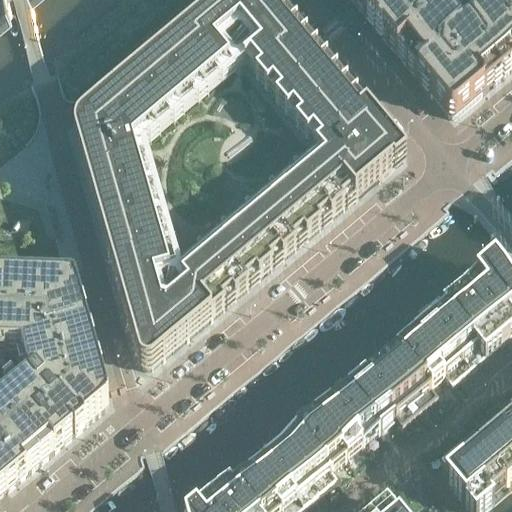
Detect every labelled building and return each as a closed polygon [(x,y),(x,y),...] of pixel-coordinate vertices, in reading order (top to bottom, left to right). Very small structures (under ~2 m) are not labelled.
[(0,0),(0,16),(10,8),(8,0),(0,0)] [(378,185),(405,163),(384,139),(369,120),(364,115),(349,96),(347,94),(346,92),(328,72),(326,69),(324,66),(308,48),(304,43),(288,24),(268,0),(232,0),(230,2),(230,1),(227,4),(227,5),(213,16),(206,22),(206,21),(203,24),(203,25),(189,36),(183,42),(182,41),(179,44),(179,45),(165,56),(159,62),(158,61),(154,65),(155,65),(141,77),(134,82),(130,85),(131,85),(117,97),(110,102),(107,104),(85,122),(80,126),(77,129),(75,133),(74,136),(74,140),(74,144),(117,294),(118,298),(125,323),(126,327),(134,353),(135,357),(138,369),(139,372),(141,374),(143,375),(146,376),(148,376),(151,375),(153,373),(162,366),(166,363),(186,346),(189,343),(210,326),(213,323),(225,313),(235,305),(249,293),(259,285),(273,273),(282,265),(297,253),(306,245),(321,233),(331,225),(345,213),(355,205),(358,202),(378,185)] [(511,0),(346,0),(368,25),(366,27),(372,34),(374,33),(376,35),(374,36),(380,44),(382,42),(447,120),(448,121),(449,121),(449,122),(450,122),(451,122),(452,122),(453,122),(454,122),(454,121),(455,121),(511,73),(511,0)] [(511,291),(494,270),(460,299),(466,307),(450,321),(443,313),(394,354),(400,362),(367,390),(361,382),(295,437),(302,444),(220,511),(215,511),(211,507),(205,511),(308,511),(338,487),(331,479),(396,425),(403,433),(436,405),(429,397),(444,384),(451,392),(511,341),(511,291)] [(0,287),(0,501),(6,496),(7,495),(104,414),(109,411),(107,405),(76,296),(74,289),(68,289),(0,287)] [(511,405),(508,408),(507,408),(507,409),(506,409),(499,415),(506,424),(473,452),(440,480),(467,511),(485,511),(494,505),(493,504),(491,502),(504,491),(505,490),(506,491),(511,485),(511,405)]
